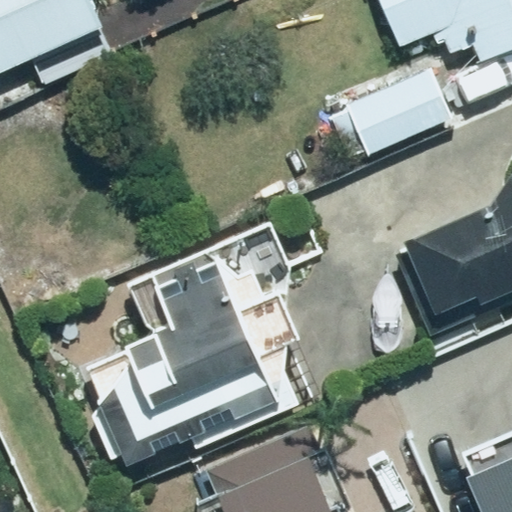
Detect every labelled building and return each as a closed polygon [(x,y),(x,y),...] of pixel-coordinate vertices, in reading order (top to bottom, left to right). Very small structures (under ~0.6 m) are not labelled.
[(0,0),(0,64),(27,51),(42,82),(108,50),(84,0),(0,0)] [(511,45),(511,0),(377,0),(395,41),(440,23),(468,93),(511,74),(511,66),(505,49),(511,45)] [(344,101),(364,153),(451,119),(430,67),(344,101)] [(472,289),(479,302),(511,284),(511,152),(506,155),(511,167),(511,170),(475,206),(398,245),(432,310),(472,289)] [(126,288),(148,334),(85,365),(103,402),(87,410),(109,456),(180,421),(193,447),(292,399),(267,348),(293,336),(275,298),(295,288),(284,266),(321,249),(298,203),(126,288)] [(331,511),(296,429),(205,468),(223,511),(331,511)] [(511,511),(511,457),(463,480),(477,511),(511,511)]
